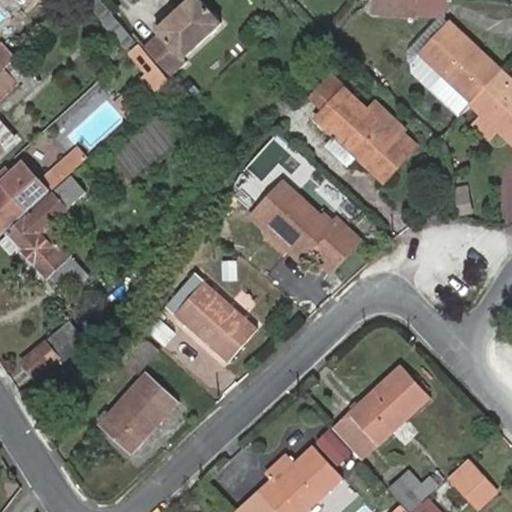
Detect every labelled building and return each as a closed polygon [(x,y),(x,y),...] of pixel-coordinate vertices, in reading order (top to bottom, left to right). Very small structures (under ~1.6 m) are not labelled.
[(112,16),(97,0),(81,0),(79,2),(101,26),(105,22),(110,18),(112,16)] [(159,34),(144,48),(170,78),(187,63),(184,59),(223,25),(200,0),(191,0),(156,31),(159,34)] [(420,17),(419,0),(378,0),(378,17),(420,17)] [(134,44),(110,18),(105,22),(101,26),(99,28),(122,54),(134,44)] [(473,103),(503,71),(484,54),(480,58),(460,40),(464,36),(452,24),(423,54),(460,88),(458,90),(473,103)] [(480,58),(484,54),(464,36),(460,40),(480,58)] [(132,55),(162,90),(171,82),(140,47),(132,55)] [(0,75),(12,64),(15,61),(2,48),(0,50),(0,75)] [(420,56),(458,90),(460,88),(423,54),(420,56)] [(12,64),(0,75),(0,102),(19,85),(10,75),(16,69),(12,64)] [(25,78),(16,69),(10,75),(19,85),(25,78)] [(511,86),(511,80),(503,71),(473,103),(484,115),(486,112),(511,136),(511,88),(511,87),(511,86)] [(317,123),(334,139),(338,135),(356,154),(353,157),(366,169),(370,164),(386,179),(404,160),(389,146),(403,131),(375,104),(367,112),(345,92),(348,89),(335,77),(314,99),(328,111),(317,123)] [(511,136),(486,112),(484,115),(498,129),(511,141),(511,136)] [(484,115),(476,123),(490,137),(498,129),(484,115)] [(0,156),(17,141),(0,124),(0,156)] [(418,145),(403,131),(389,146),(404,160),(418,145)] [(338,135),(334,139),(353,157),(356,154),(338,135)] [(61,165),(71,175),(86,162),(76,152),(61,165)] [(49,195),(71,175),(61,165),(39,185),(49,195)] [(0,239),(45,199),(18,171),(8,180),(0,187),(0,239)] [(49,228),(88,196),(75,180),(12,233),(23,246),(49,277),(56,271),(64,281),(71,275),(80,284),(89,275),(72,255),(75,253),(64,240),(61,243),(49,228)] [(286,181),(283,184),(322,221),(324,218),(286,181)] [(255,214),(273,231),(277,228),(297,246),(293,251),(305,262),(336,229),(324,218),(322,221),(283,184),(255,214)] [(456,186),(458,196),(468,193),(466,184),(456,186)] [(458,196),(462,210),(472,208),(468,193),(458,196)] [(277,228),(273,231),(293,251),(297,246),(277,228)] [(23,246),(12,233),(1,242),(11,255),(23,246)] [(222,260),(222,280),(238,280),(238,260),(222,260)] [(57,286),(64,281),(56,271),(49,277),(57,286)] [(168,308),(195,333),(199,330),(218,347),(215,351),(228,363),(259,329),(245,317),(242,320),(206,286),(208,283),(199,275),(168,308)] [(245,317),(208,283),(206,286),(242,320),(245,317)] [(157,315),(147,329),(167,345),(177,331),(157,315)] [(72,327),(25,363),(36,377),(60,359),(63,363),(86,346),(72,327)] [(199,330),(195,333),(215,351),(218,347),(199,330)] [(146,335),(124,360),(139,374),(161,349),(146,335)] [(367,404),(363,400),(350,413),(380,447),(394,434),(392,431),(429,397),(401,365),(383,383),(386,386),(367,404)] [(148,372),(129,392),(132,395),(114,415),(111,412),(99,425),(131,456),(144,442),(141,439),(178,400),(148,372)] [(383,383),(363,400),(367,404),(386,386),(383,383)] [(132,395),(129,392),(111,412),(114,415),(132,395)] [(392,431),(394,434),(433,400),(429,397),(392,431)] [(180,403),(178,400),(141,439),(144,442),(180,403)] [(350,413),(334,427),(364,461),(380,447),(350,413)] [(278,477),(237,511),(306,511),(346,477),(316,443),(299,458),(293,451),(272,470),(278,477)] [(488,481),(473,464),(452,483),(467,500),(488,481)] [(392,489),(412,511),(413,511),(426,500),(405,476),(392,489)] [(480,511),(500,494),(488,481),(467,500),(477,511),(480,511)] [(415,511),(444,511),(431,498),(415,511)]
